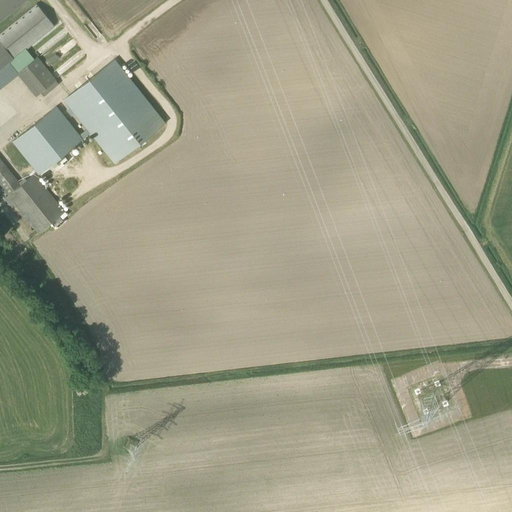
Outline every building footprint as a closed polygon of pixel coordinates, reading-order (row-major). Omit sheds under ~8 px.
[(0,0),(0,20),(25,0),(0,0)] [(36,4),(29,10),(0,33),(0,68),(54,25),(36,4)] [(58,31),(60,42),(69,40),(66,29),(58,31)] [(69,65),(82,53),(73,43),(66,49),(68,51),(64,55),(68,59),(65,61),(69,65)] [(44,96),(44,95),(59,84),(56,80),(37,57),(16,73),(35,96),(40,92),(44,96)] [(114,162),(165,122),(114,59),(63,100),(69,107),(74,113),(87,129),(90,133),(114,162)] [(79,135),(56,106),(12,141),(39,175),(57,160),(62,166),(67,162),(62,155),(83,139),(82,139),(79,135)] [(64,212),(33,174),(20,184),(0,158),(0,184),(8,195),(3,199),(9,206),(14,202),(38,233),(64,212)]
